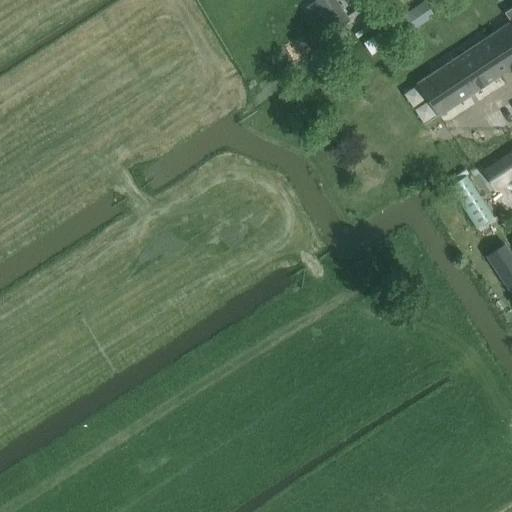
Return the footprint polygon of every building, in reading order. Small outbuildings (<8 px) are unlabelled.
[(350,21),(335,0),(315,0),(336,30),(350,21)] [(424,3),(397,21),(406,35),(434,16),(424,3)] [(511,6),(503,13),(510,24),(478,45),(498,77),(511,67),(511,6)] [(386,29),(373,38),(381,50),(394,42),(386,29)] [(424,126),(498,77),(478,45),(403,94),(424,126)] [(511,155),(499,164),(510,181),(511,180),(511,181),(511,155)] [(466,176),(449,187),(477,230),(494,218),(466,176)] [(511,255),(505,244),(486,256),(501,281),(511,273),(511,255)]
